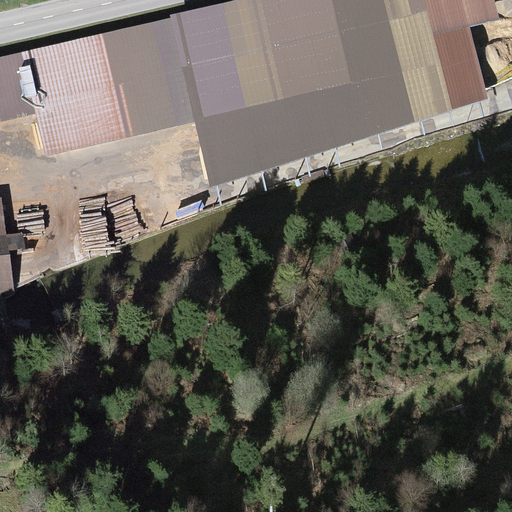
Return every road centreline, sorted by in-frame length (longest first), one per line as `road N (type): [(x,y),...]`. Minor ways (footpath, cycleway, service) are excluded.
road 1 (track): [(0,465),(227,444),(239,453),(239,469),(156,511)]
road 2 (track): [(239,453),(511,366)]
road 3 (tertiary): [(0,28),(123,0)]
